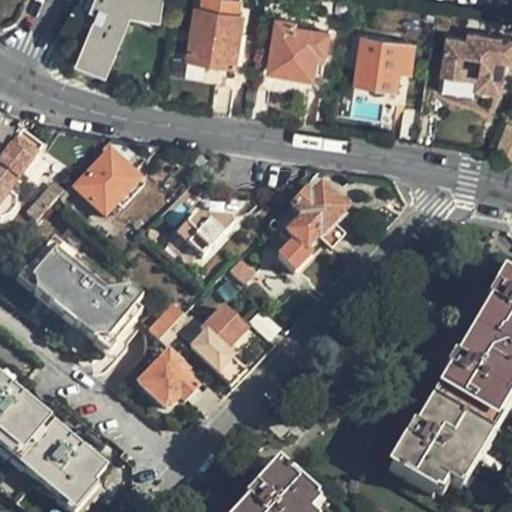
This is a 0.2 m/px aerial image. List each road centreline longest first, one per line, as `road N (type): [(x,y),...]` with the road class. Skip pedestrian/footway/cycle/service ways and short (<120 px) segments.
road 1 (residential): [(11,79),(111,116),(442,171)]
road 2 (residential): [(179,465),(431,205),(442,171)]
road 3 (residential): [(179,465),(0,316)]
